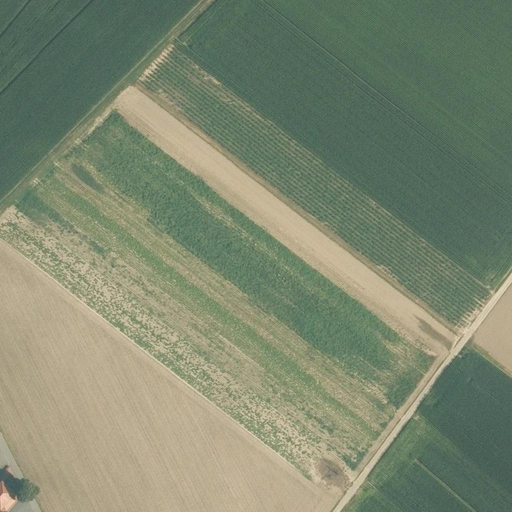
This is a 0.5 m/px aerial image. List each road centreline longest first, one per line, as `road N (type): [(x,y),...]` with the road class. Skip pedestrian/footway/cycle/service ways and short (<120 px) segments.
road 1 (track): [(511,378),(129,83)]
road 2 (track): [(0,213),(215,0)]
road 3 (track): [(337,511),(511,279)]
